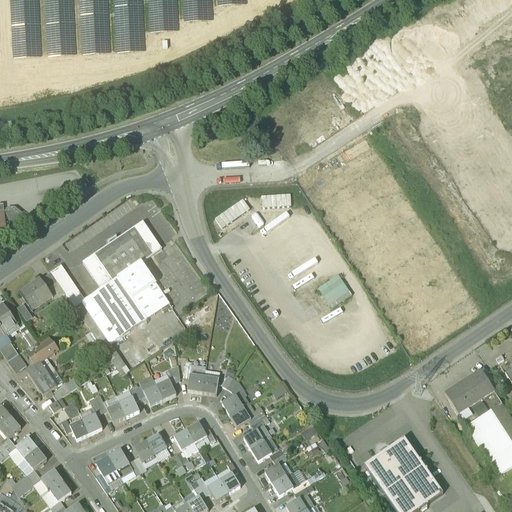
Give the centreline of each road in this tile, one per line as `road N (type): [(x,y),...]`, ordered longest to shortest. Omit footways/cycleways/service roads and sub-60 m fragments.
road 1 (unclassified): [(183,181),(205,252),(281,371),(326,404),(356,406),(395,392),(511,312)]
road 2 (track): [(287,0),(130,72),(0,85)]
road 3 (secondary): [(389,0),(303,55),(163,125)]
road 4 (residential): [(257,495),(210,417),(193,409),(69,464)]
road 5 (tertiary): [(0,270),(119,190),(183,181)]
road 6 (secondary): [(163,125),(0,164)]
road 7 (track): [(380,113),(511,14)]
